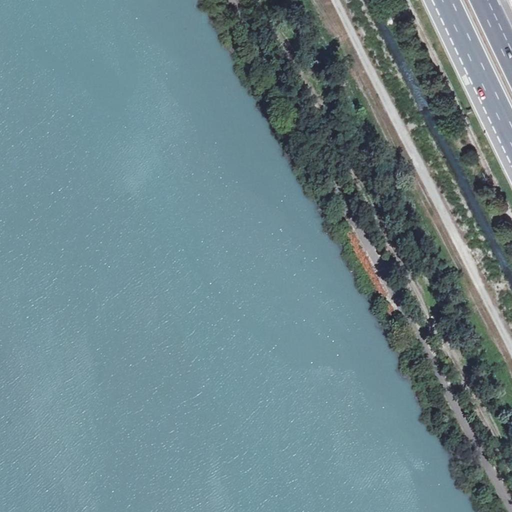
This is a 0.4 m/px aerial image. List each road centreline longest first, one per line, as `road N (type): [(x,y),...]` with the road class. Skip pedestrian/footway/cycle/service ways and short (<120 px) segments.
road 1 (track): [(335,0),(511,339)]
road 2 (motorway): [(443,0),(511,145)]
